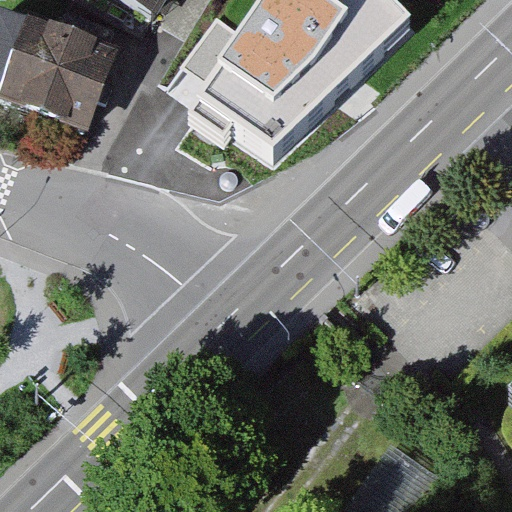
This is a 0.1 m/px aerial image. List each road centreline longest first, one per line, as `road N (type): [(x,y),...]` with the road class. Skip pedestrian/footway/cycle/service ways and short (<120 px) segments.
road 1 (secondary): [(224,325),(511,46)]
road 2 (secondary): [(32,511),(224,325)]
road 3 (residential): [(224,325),(194,294),(104,232),(0,192)]
